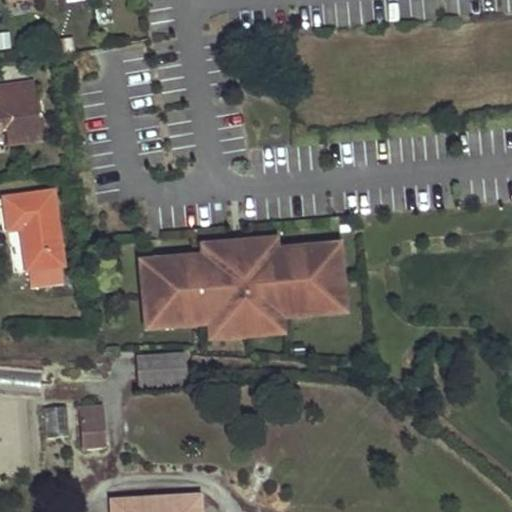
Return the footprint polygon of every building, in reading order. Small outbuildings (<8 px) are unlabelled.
[(35,103),(33,85),(18,87),(20,105),(35,103)] [(39,138),(35,103),(20,105),(18,87),(0,89),(0,131),(4,134),(5,146),(25,144),(25,140),(39,138)] [(66,267),(54,192),(3,200),(9,232),(22,230),(29,272),(31,272),(33,288),(66,284),(64,267),(66,267)] [(339,248),(324,250),(325,261),(340,260),(339,248)] [(157,276),(141,277),(145,320),(160,318),(161,330),(219,325),(220,332),(272,328),(272,320),(330,315),(329,303),(344,302),(340,260),(325,261),(324,250),(308,251),(308,249),(278,251),(278,254),(264,255),(264,252),(215,256),(215,260),(201,261),(201,259),(171,261),(171,263),(156,265),(157,276)] [(156,265),(141,266),(141,277),(157,276),(156,265)] [(344,302),(329,303),(330,315),(345,313),(344,302)] [(160,318),(145,320),(146,331),(161,330),(160,318)] [(186,384),(185,358),(139,357),(141,387),(186,384)] [(0,389),(40,391),(41,371),(0,369),(0,389)] [(40,407),(47,438),(72,433),(65,402),(40,407)] [(79,411),(83,448),(107,446),(103,409),(79,411)] [(205,511),(204,495),(126,499),(126,511),(205,511)] [(126,511),(126,499),(115,500),(115,511),(126,511)]
